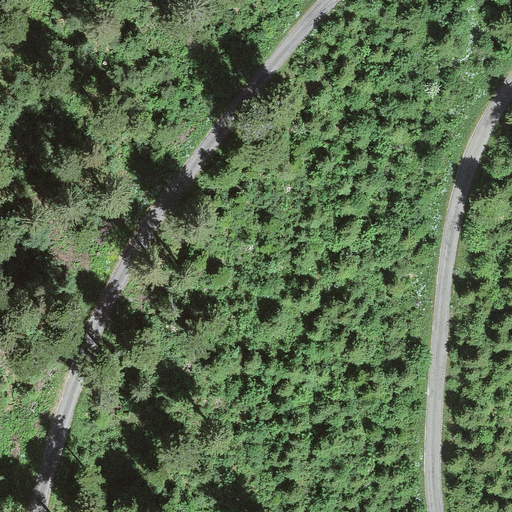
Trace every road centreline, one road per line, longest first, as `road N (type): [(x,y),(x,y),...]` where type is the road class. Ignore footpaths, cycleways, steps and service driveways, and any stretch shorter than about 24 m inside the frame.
road 1 (unclassified): [(40,511),(81,370),(134,260),(200,160),(336,0)]
road 2 (unclassified): [(511,92),(470,170),(459,210),(439,385),(437,511)]
